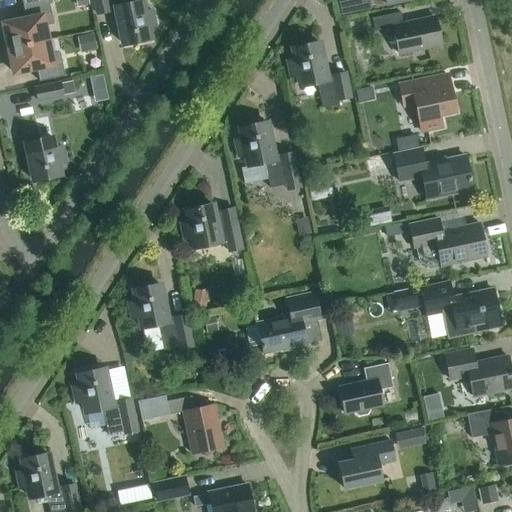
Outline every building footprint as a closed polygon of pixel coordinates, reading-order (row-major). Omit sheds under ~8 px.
[(146,28),(154,27),(151,10),(143,12),(140,0),(125,4),(123,0),(93,0),(97,14),(109,11),(108,8),(115,7),(124,45),(149,40),(146,28)] [(23,6),(25,19),(3,24),(3,27),(1,29),(3,37),(6,39),(8,48),(47,40),(44,26),(53,24),(48,1),(23,6)] [(440,44),(435,18),(402,25),(400,12),(371,18),(374,32),(392,28),(397,53),(440,44)] [(50,54),(47,40),(8,48),(13,73),(36,68),(39,81),(64,76),(59,53),(50,54)] [(287,60),(290,77),(298,75),(301,87),(317,84),(322,109),(339,105),(338,100),(350,98),(345,73),(332,76),(333,79),(326,80),(318,42),(293,47),(295,59),(287,60)] [(403,106),(413,104),(420,134),(443,129),(440,115),(455,112),(447,75),(398,85),(403,106)] [(33,87),(36,103),(63,97),(60,82),(33,87)] [(358,106),(374,103),(371,86),(354,90),(358,106)] [(299,187),(292,153),(280,156),(280,159),(273,160),(265,122),(240,127),(242,138),(234,140),(238,157),(246,155),(248,167),(264,163),(269,188),(286,185),(287,190),(299,187)] [(53,148),(51,136),(26,142),(34,182),(59,176),(56,164),(65,163),(61,146),(53,148)] [(458,196),(472,193),(464,156),(424,165),(420,149),(393,155),(399,181),(422,176),(427,199),(457,193),(458,196)] [(241,249),(236,224),(232,208),(213,212),(211,204),(186,209),(188,221),(180,223),(184,239),(192,237),(194,249),(226,242),(228,252),(241,249)] [(414,249),(415,249),(418,261),(428,268),(440,265),(440,267),(486,257),(479,223),(440,231),(438,219),(408,225),(414,249)] [(471,333),(500,326),(492,290),(452,298),(449,283),(420,289),(426,315),(451,310),(455,330),(470,327),(471,333)] [(128,302),(131,319),(139,317),(142,329),(158,325),(163,350),(179,347),(180,349),(192,347),(186,315),(173,318),(174,321),(167,322),(158,284),(133,289),(136,301),(128,302)] [(301,324),(319,320),(317,308),(329,306),(325,290),(285,299),(289,313),(280,315),(281,318),(256,323),(263,354),(306,345),(301,324)] [(472,397),(511,388),(511,380),(507,357),(474,363),(471,350),(444,356),(449,380),(468,376),(472,397)] [(344,414),(353,412),(354,414),(358,417),(366,415),(369,410),(369,408),(382,406),(378,390),(392,387),(387,364),(363,369),(366,382),(338,388),(344,414)] [(72,387),(76,403),(84,401),(86,413),(102,410),(107,435),(124,431),(124,434),(137,431),(130,399),(117,402),(118,405),(111,407),(103,368),(78,373),(80,385),(72,387)] [(194,409),(191,396),(166,402),(169,415),(182,412),(191,454),(222,447),(213,405),(194,409)] [(511,462),(511,419),(496,423),(494,409),(466,415),(471,438),(493,434),(499,465),(511,462)] [(420,428),(395,434),(398,446),(423,440),(420,428)] [(338,464),(343,489),(381,480),(378,466),(394,462),(389,440),(362,446),(364,458),(338,464)] [(16,472),(19,488),(28,487),(30,498),(46,495),(49,511),(66,511),(67,511),(79,509),(74,485),(61,487),(62,490),(55,492),(47,453),(22,459),(24,470),(16,472)] [(188,495),(184,476),(151,483),(155,502),(188,495)] [(497,483),(483,487),(486,500),(500,497),(497,483)] [(211,511),(252,511),(247,485),(208,493),(208,494),(192,497),(194,507),(210,504),(211,511)] [(466,498),(467,509),(480,507),(476,485),(452,488),(453,499),(466,498)]
